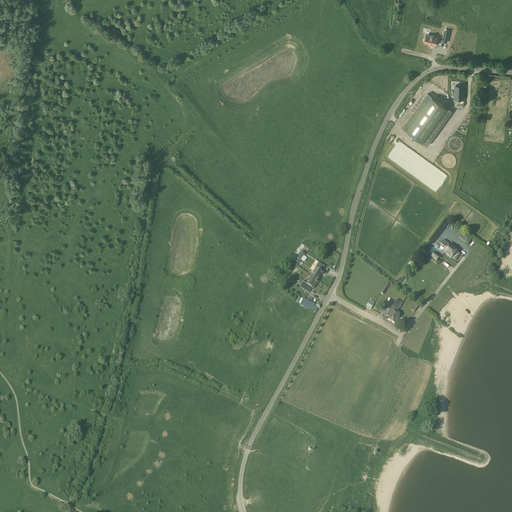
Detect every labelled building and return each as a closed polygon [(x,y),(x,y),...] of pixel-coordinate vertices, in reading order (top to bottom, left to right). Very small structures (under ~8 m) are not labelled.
[(427,33),(425,42),(436,44),(438,36),(427,33)] [(464,99),(463,85),(454,86),(455,99),(464,99)] [(403,128),(416,138),(427,146),(452,112),(427,94),(403,128)] [(466,243),(470,238),(460,230),(459,231),(456,235),(466,243)] [(451,259),(457,251),(455,249),(455,248),(453,246),(452,247),(443,240),(440,244),(447,249),(444,253),(451,259)] [(305,255),(301,252),(296,258),(300,261),(305,255)] [(437,261),(440,257),(435,253),(432,257),(437,261)] [(323,273),(322,272),(325,267),(319,263),(311,276),(318,281),(323,273)] [(313,289),(318,281),(311,276),(306,284),(302,282),(299,287),(309,293),(312,288),(313,289)] [(314,306),(315,305),(299,296),(296,303),(316,313),(318,308),(314,306)] [(387,316),(389,317),(387,320),(395,324),(400,316),(396,313),(403,303),(397,299),(387,316)]
